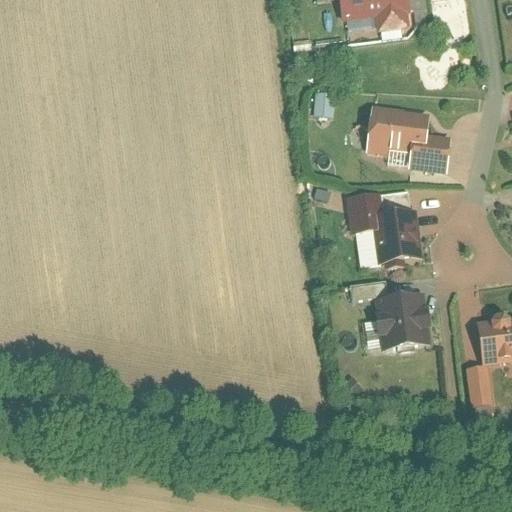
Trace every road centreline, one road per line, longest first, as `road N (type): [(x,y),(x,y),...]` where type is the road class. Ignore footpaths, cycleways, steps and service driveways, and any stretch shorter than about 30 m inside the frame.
road 1 (unclassified): [(511,487),(0,401)]
road 2 (residential): [(481,0),(500,95),(467,206),(470,255),(511,270)]
